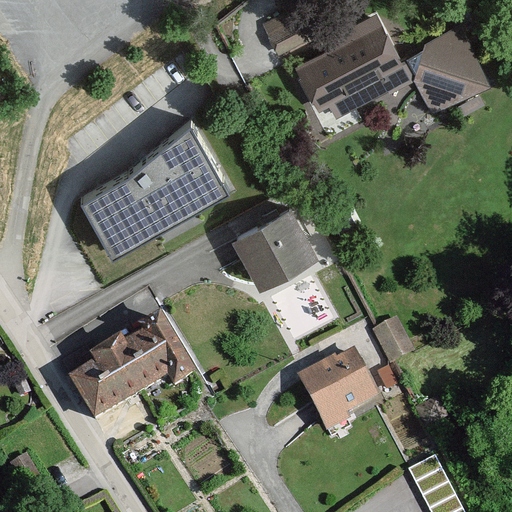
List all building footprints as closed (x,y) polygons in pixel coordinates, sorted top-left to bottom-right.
[(313,37),(304,5),(266,15),(275,47),(313,37)] [(378,21),(295,70),(333,134),(415,85),(435,118),(493,84),(460,29),(403,63),(378,21)] [(188,135),(75,205),(112,263),(225,193),(188,135)] [(291,208),(232,240),(261,292),(320,259),(291,208)] [(377,324),(391,359),(417,348),(403,313),(377,324)] [(95,427),(174,380),(146,333),(67,380),(95,427)] [(354,351),(298,381),(328,435),(383,404),(354,351)] [(29,450),(10,462),(27,488),(45,476),(29,450)]
